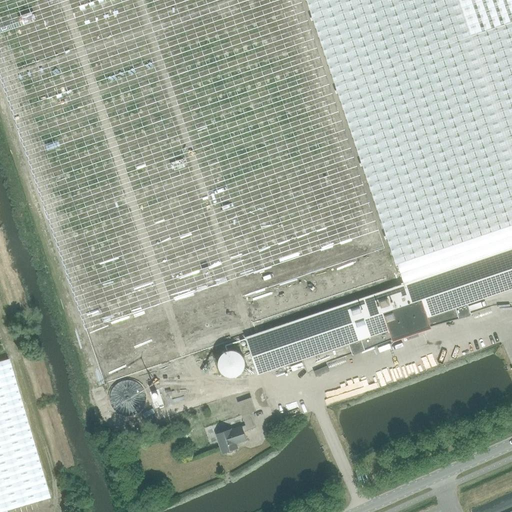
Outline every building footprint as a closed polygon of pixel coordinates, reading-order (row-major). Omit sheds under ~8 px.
[(396,286),(300,0),(0,0),(0,74),(104,386),(254,334),(396,286)] [(511,0),(308,0),(403,283),(511,246),(511,0)] [(511,246),(402,284),(396,286),(254,334),(254,335),(267,371),(267,372),(350,344),(354,355),(470,316),(466,305),(511,289),(511,246)] [(267,371),(254,335),(198,354),(210,390),(267,371)] [(0,361),(0,511),(6,511),(6,510),(49,498),(8,359),(0,361)] [(231,429),(216,434),(223,453),(226,452),(228,453),(230,454),(232,453),(233,452),(234,449),(237,448),(236,444),(246,440),(243,432),(256,427),(251,412),(242,415),(245,425),(231,430),(231,429)]
